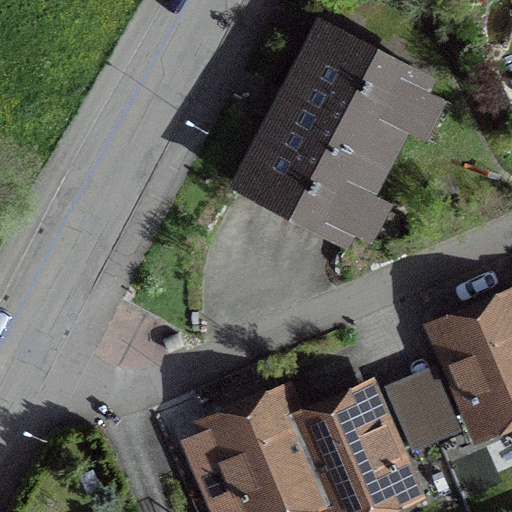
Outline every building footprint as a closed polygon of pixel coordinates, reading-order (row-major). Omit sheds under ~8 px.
[(425,82),(319,27),(282,97),(289,100),(278,122),(271,119),(234,189),(237,190),(340,244),(371,184),(368,183),(390,140),(394,142),(425,82)] [(511,310),(509,303),(435,334),(477,432),(509,418),(511,425),(511,310)] [(175,337),(159,343),(163,353),(179,346),(175,337)] [(279,400),(326,511),(364,511),(406,494),(365,397),(293,427),(281,400),(279,400)] [(288,511),(319,499),(324,511),(326,511),(279,400),(205,431),(236,503),(213,511),(288,511)] [(425,425),(432,439),(454,430),(448,415),(425,425)] [(403,434),(409,449),(432,439),(425,425),(403,434)]
